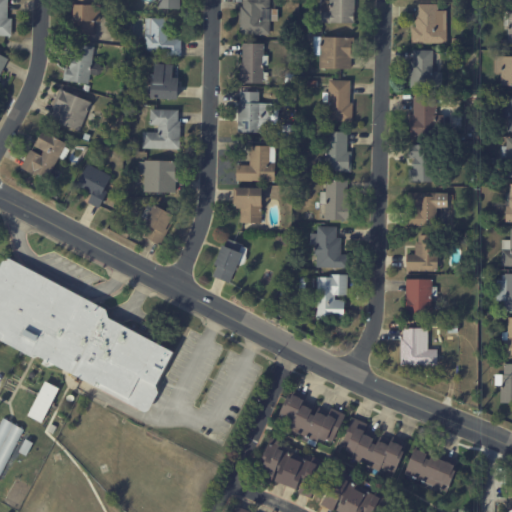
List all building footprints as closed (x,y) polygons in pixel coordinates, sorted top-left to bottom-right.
[(10,0),(10,19),(15,19),(14,37),(0,36),(0,0),(10,0)] [(187,0),(187,3),(185,3),(185,10),(163,10),(163,0),(187,0)] [(273,0),(273,10),(281,10),(281,22),(273,21),(272,35),(243,35),(243,7),(246,7),(246,0),(273,0)] [(358,0),(358,24),(324,23),(324,13),(333,13),(333,0),(358,0)] [(414,33),(414,28),(418,28),(418,16),(420,16),(420,5),(442,5),(442,11),(450,11),(450,44),(414,43),(414,33)] [(103,6),(103,22),(96,22),(96,36),(77,36),(77,6),(103,6)] [(172,19),(171,39),(185,40),(184,57),(169,57),(169,53),(146,52),(146,35),(148,35),(148,19),(172,19)] [(357,56),(357,59),(354,59),(354,70),(321,68),(322,51),(316,51),(317,39),(323,39),(323,37),(358,39),(357,56)] [(97,48),(91,85),(65,81),(67,68),(73,69),(77,44),(97,48)] [(267,46),(267,56),(271,56),(271,65),(266,65),(266,73),(271,73),(271,81),(266,80),(266,84),(242,84),(243,65),(245,65),(245,44),(267,45),(267,46)] [(436,52),(435,73),(446,73),(445,90),(413,88),(414,62),(416,62),(417,50),(436,51),(436,52)] [(0,54),(11,60),(0,80),(4,82),(0,89),(0,54)] [(511,87),(504,87),(504,73),(497,73),(497,57),(511,57),(511,87)] [(176,72),(176,79),(183,79),(182,101),(155,99),(155,93),(146,93),(147,84),(150,84),(150,74),(157,75),(158,65),(177,65),(176,72)] [(354,84),(354,104),(357,104),(356,123),(331,123),(331,103),(325,103),(325,88),(332,88),(332,81),(354,81),(354,84)] [(93,105),(90,116),(89,116),(82,133),(52,120),(57,110),(54,109),(62,89),(94,103),(93,105)] [(241,104),(243,104),(244,92),(263,93),(262,104),(276,105),(273,135),(239,132),(241,104)] [(413,126),(413,117),(416,117),(416,98),(440,99),(440,140),(413,140),(413,126)] [(182,113),(181,122),(184,122),(183,150),(145,149),(145,133),(161,133),(161,126),(153,125),(153,110),(182,111),(182,113)] [(72,150),(75,152),(69,162),(63,158),(50,180),(40,174),(38,177),(23,168),(33,150),(35,151),(46,131),(70,145),(68,148),(72,150)] [(351,134),(351,153),(355,153),(355,172),(328,172),(328,153),(324,153),(324,144),(332,144),(332,133),(351,133),(351,134)] [(87,134),(93,136),(91,142),(85,139),(87,134)] [(509,176),(511,176),(511,137),(506,138),(506,146),(501,146),(501,163),(509,163),(509,176)] [(415,166),(415,162),(417,162),(417,159),(411,159),(412,145),(440,147),(438,183),(411,182),(412,171),(417,171),(417,167),(415,167),(415,166)] [(239,181),(240,166),(252,166),(253,146),(278,147),(277,164),(279,164),(278,183),(239,181)] [(181,180),(181,182),(179,182),(178,193),(146,191),(147,174),(141,174),(141,161),(147,161),(148,160),(183,162),(181,180)] [(111,185),(107,191),(111,193),(102,209),(91,204),(95,196),(79,188),(90,165),(114,177),(111,185)] [(30,186),(22,182),(24,177),(33,181),(30,186)] [(349,203),(351,203),(351,220),(325,220),(326,204),(320,204),(320,191),(327,191),(327,179),(349,180),(349,203)] [(267,206),(267,207),(264,207),(264,224),(243,224),(243,210),(238,210),(238,189),(267,190),(267,206)] [(52,195),(55,190),(62,194),(59,199),(52,195)] [(452,195),(451,210),(441,209),(440,227),(411,226),(411,212),(420,212),(420,209),(410,209),(411,193),(452,195)] [(159,206),(179,217),(163,246),(145,237),(151,225),(149,224),(150,221),(144,217),(151,205),(157,209),(159,206)] [(338,226),(337,237),(342,237),(341,253),(348,254),(348,267),(317,266),(317,256),(315,256),(315,243),(311,243),(311,233),(318,233),(318,225),(338,226)] [(500,266),(511,266),(511,227),(510,227),(510,240),(501,239),(500,266)] [(126,230),(132,233),(130,239),(123,236),(126,230)] [(439,269),(411,269),(411,271),(407,271),(407,253),(415,253),(415,242),(419,242),(419,234),(439,234),(439,269)] [(246,248),(243,254),(247,256),(240,275),(237,274),(233,285),(216,278),(221,267),(219,266),(230,239),(247,245),(246,248)] [(0,266),(6,258),(106,310),(107,317),(174,353),(155,386),(157,394),(147,414),(54,366),(46,369),(40,366),(43,359),(37,357),(30,358),(0,341),(0,266)] [(349,273),(348,294),(336,294),(335,299),(347,300),(347,319),(316,319),(317,276),(330,276),(330,273),(349,273)] [(511,274),(511,312),(507,312),(508,302),(499,302),(500,281),(505,282),(505,276),(508,276),(508,274),(511,274)] [(434,316),(411,316),(411,310),(404,310),(404,301),(407,301),(407,278),(434,278),(434,285),(438,285),(438,295),(434,295),(434,316)] [(280,294),(283,289),(289,291),(286,297),(280,294)] [(449,324),(460,324),(459,332),(449,332),(449,324)] [(439,349),(439,365),(401,365),(401,339),(404,339),(404,327),(429,327),(429,348),(439,349)] [(511,366),(511,406),(503,406),(504,387),(498,387),(499,377),(506,377),(507,366),(511,366)] [(54,405),(45,423),(30,416),(48,381),(63,389),(54,405)] [(296,390),(309,396),(307,401),(317,406),(313,413),(318,415),(321,407),(331,412),(333,408),(348,415),(333,448),(317,441),(315,446),(301,439),(302,436),(298,434),(296,437),(288,433),(290,428),(277,422),(282,411),(283,411),(290,396),(293,398),(296,390)] [(370,425),(368,430),(370,431),(368,434),(379,439),(378,442),(381,444),(383,440),(395,445),(397,440),(409,446),(408,449),(411,451),(403,467),(402,467),(399,473),(384,467),(383,471),(382,471),(380,476),(372,472),(374,467),(370,466),(367,472),(358,469),(361,462),(340,453),(356,417),(371,424),(370,425)] [(10,420),(27,429),(0,480),(0,429),(6,418),(10,420)] [(57,430),(47,426),(51,419),(61,423),(58,431),(57,430)] [(30,440),(35,443),(28,456),(21,452),(28,439),(30,440)] [(311,497),(302,494),(305,486),(303,485),(302,489),(280,481),(285,469),(280,467),(275,483),(258,477),(271,443),(313,458),(313,457),(332,464),(324,484),(320,483),(314,498),(311,497)] [(422,446),(432,450),(429,458),(434,459),(435,455),(460,465),(458,469),(460,471),(454,486),(451,485),(449,492),(406,474),(419,445),(422,446)] [(366,482),(367,482),(365,486),(379,494),(382,490),(398,499),(390,511),(344,511),(341,510),(349,496),(346,494),(336,511),(323,504),(343,469),(366,482)] [(115,498),(129,511),(117,511),(109,503),(115,498)]
